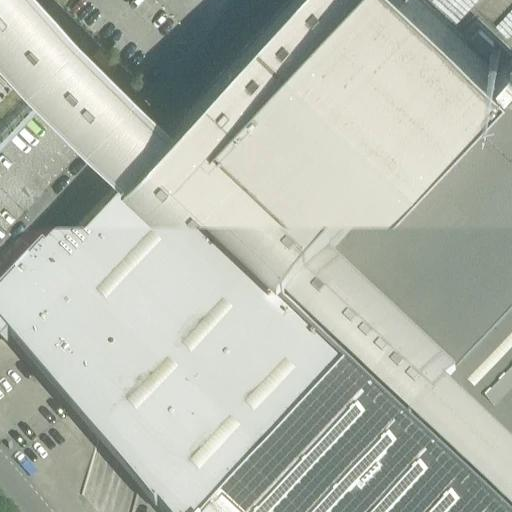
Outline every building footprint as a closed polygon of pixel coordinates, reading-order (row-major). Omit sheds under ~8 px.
[(0,0),(0,20),(44,69),(101,125),(138,160),(124,175),(279,321),(283,317),(345,375),(491,511),(511,511),(511,454),(449,395),(458,386),(331,265),(458,130),(509,77),(511,73),(511,55),(499,69),(425,0),(288,0),(164,132),(69,42),(31,0),(0,0)] [(458,130),(331,265),(458,386),(511,328),(511,80),(509,77),(458,130)] [(124,175),(0,306),(0,332),(9,341),(7,344),(8,345),(10,342),(155,511),(157,511),(159,511),(160,511),(217,511),(240,487),(345,375),(283,317),(279,321),(124,175)] [(511,328),(458,386),(449,395),(511,454),(511,328)] [(217,511),(491,511),(345,375),(240,487),(217,511)]
